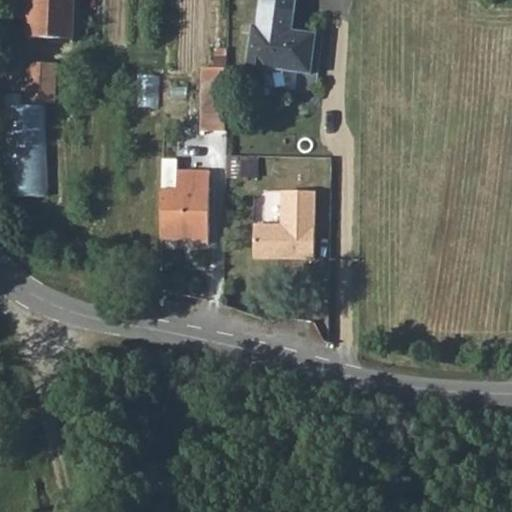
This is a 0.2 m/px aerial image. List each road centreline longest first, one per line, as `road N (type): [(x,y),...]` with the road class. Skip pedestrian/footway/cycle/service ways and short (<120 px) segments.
road 1 (residential): [(0,269),(36,300),(101,325),(403,389),(511,393)]
road 2 (track): [(68,511),(45,443),(36,300)]
